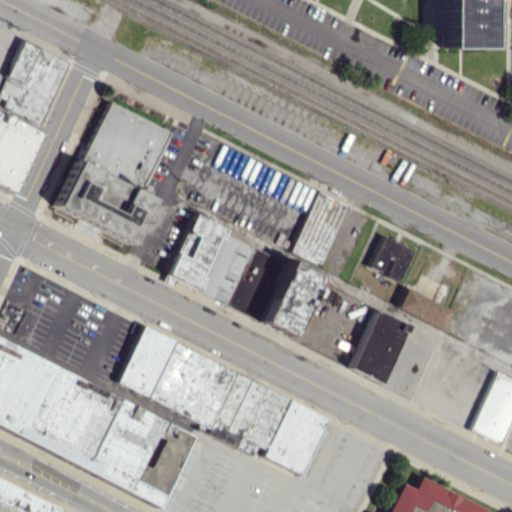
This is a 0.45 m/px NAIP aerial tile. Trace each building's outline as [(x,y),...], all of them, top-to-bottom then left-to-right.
[(480,47),(480,0),(438,0),(439,48),(480,47)] [(48,98),(65,60),(18,40),(2,77),(24,87),(24,88),(48,98)] [(50,205),(72,161),(78,164),(109,102),(169,132),(137,195),(146,199),(124,242),(50,205)] [(0,185),(7,189),(32,129),(0,115),(0,185)] [(343,203),(313,191),(287,253),(317,265),(343,203)] [(287,332),(313,272),(187,218),(162,279),(287,332)] [(393,281),(408,249),(378,236),(364,266),(376,272),(383,257),(388,259),(381,276),(393,281)] [(447,309),(401,288),(392,307),(438,329),(447,309)] [(401,323),(369,310),(345,369),(377,382),(401,323)] [(323,416),(138,328),(112,382),(204,426),(201,433),(248,455),(253,445),(261,449),(257,456),(295,474),(323,416)] [(0,433),(158,500),(188,428),(0,348),(0,433)] [(466,430),(498,444),(511,411),(511,380),(491,371),(466,430)] [(60,470),(64,462),(39,449),(35,457),(60,470)] [(480,511),(482,507),(415,477),(410,488),(397,482),(383,511),(480,511)] [(51,511),(55,505),(0,479),(0,504),(16,511),(51,511)]
